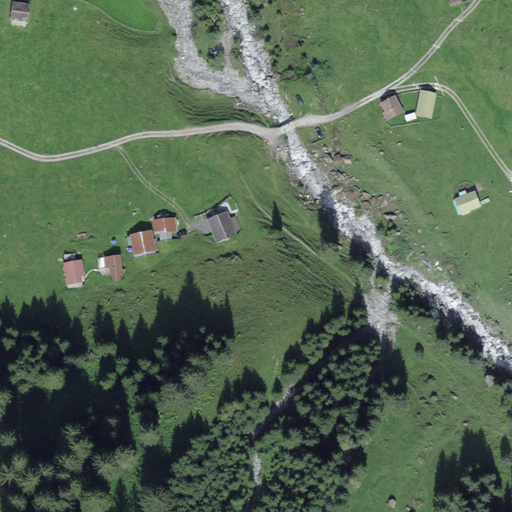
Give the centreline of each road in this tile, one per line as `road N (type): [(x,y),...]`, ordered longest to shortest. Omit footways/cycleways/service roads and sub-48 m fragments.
road 1 (track): [(0,141),(52,158),(143,134),(228,126),(270,133),(300,122)]
road 2 (track): [(477,0),(403,78),(351,109),(300,122)]
road 3 (track): [(381,93),(449,91),(511,175)]
